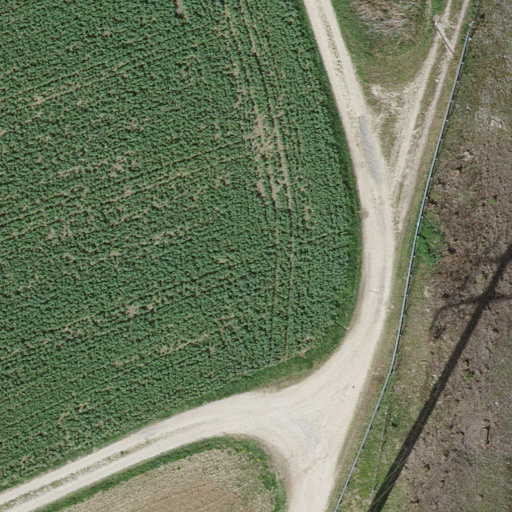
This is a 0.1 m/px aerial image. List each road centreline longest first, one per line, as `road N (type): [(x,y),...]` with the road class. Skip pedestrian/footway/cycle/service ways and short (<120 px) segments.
road 1 (track): [(334,430),(270,417),(192,426),(0,509)]
road 2 (track): [(313,0),(389,226)]
road 3 (track): [(461,0),(389,226)]
road 4 (track): [(389,226),(334,430)]
